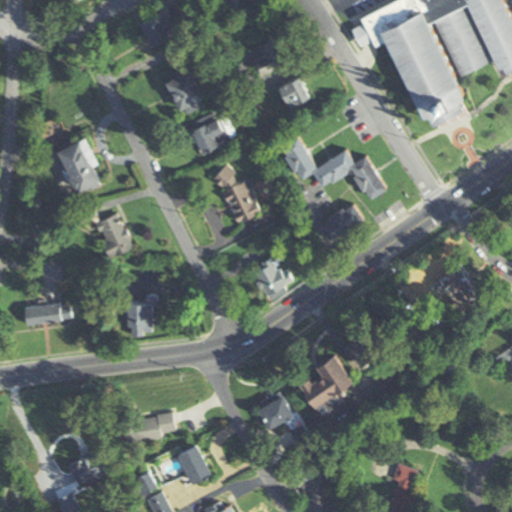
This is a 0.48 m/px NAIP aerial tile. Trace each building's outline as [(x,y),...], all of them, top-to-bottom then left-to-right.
[(350,27),(360,48),(370,43),(375,44),(384,39),(422,111),(428,108),(435,120),(462,105),(457,97),(464,93),(454,74),(458,71),(461,76),(492,59),(503,79),(511,74),(511,21),(500,0),(390,0),(358,15),(361,21),(350,27)] [(176,33),(163,9),(138,22),(150,46),(176,33)] [(261,74),(289,61),(277,36),(258,44),(262,54),(254,58),(261,74)] [(165,79),(182,114),(206,102),(188,67),(165,79)] [(278,84),(288,105),(308,96),(299,75),(278,84)] [(199,148),(227,140),(218,112),(191,120),(199,148)] [(296,132),(281,142),(287,152),(282,154),(292,170),(296,167),(301,175),(311,169),(317,165),(296,132)] [(56,148),(75,191),(99,181),(80,138),(56,148)] [(346,146),(311,169),(321,184),(330,178),(332,181),(348,171),(346,167),(350,164),(356,161),(346,146)] [(365,154),(350,164),(356,173),(353,175),(363,190),(366,188),(372,197),(387,186),(365,154)] [(237,160),(213,171),(236,221),(259,210),(237,160)] [(511,226),(497,204),(511,193),(511,226)] [(353,204),(345,209),(342,205),(325,215),(327,219),(317,225),(328,242),(363,220),(353,204)] [(109,257),(131,248),(117,212),(95,222),(109,257)] [(266,294),(292,280),(284,266),(278,269),(272,258),(252,269),(266,294)] [(460,262),(434,279),(453,309),(480,292),(460,262)] [(127,335),(153,334),(153,294),(143,294),(143,300),(127,301),(127,335)] [(23,306),(25,324),(70,320),(68,302),(23,306)] [(375,353),(362,333),(344,344),(357,365),(375,353)] [(315,364),(319,371),(299,382),(312,404),(352,381),(335,352),(315,364)] [(256,406),(268,427),(293,412),(281,392),(256,406)] [(124,418),(127,440),(176,434),(173,412),(124,418)] [(177,452),(193,481),(212,471),(196,442),(177,452)] [(105,469),(92,449),(72,462),(85,481),(105,469)] [(308,511),(331,511),(313,462),(293,469),(308,511)] [(390,511),(413,511),(413,487),(417,468),(396,463),(394,475),(394,485),(393,493),(393,497),(390,509),(390,511)] [(133,476),(141,492),(157,484),(149,468),(133,476)] [(235,511),(231,500),(205,511),(235,511)]
